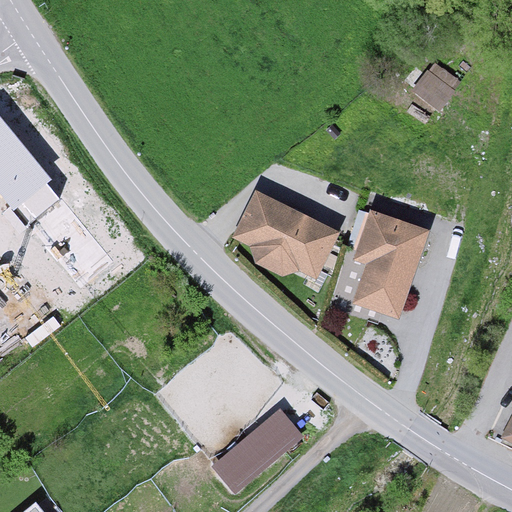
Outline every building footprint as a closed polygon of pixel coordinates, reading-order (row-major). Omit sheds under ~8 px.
[(434,62),(412,88),(434,106),(456,80),(434,62)] [(0,190),(9,205),(54,176),(3,98),(0,99),(0,190)] [(249,186),(225,236),(307,276),(331,227),(249,186)] [(418,229),(363,212),(347,260),(354,262),(341,301),(390,317),(418,229)] [(511,408),(506,406),(490,443),(511,452),(511,408)] [(277,411),(211,467),(233,493),(299,437),(277,411)]
